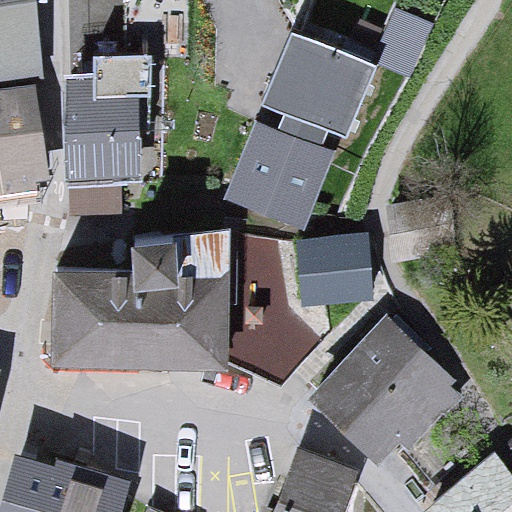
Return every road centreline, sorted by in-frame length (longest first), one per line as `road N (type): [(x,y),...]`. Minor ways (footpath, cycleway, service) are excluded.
road 1 (residential): [(17,366),(53,212),(52,0)]
road 2 (residential): [(279,417),(64,382),(17,366)]
